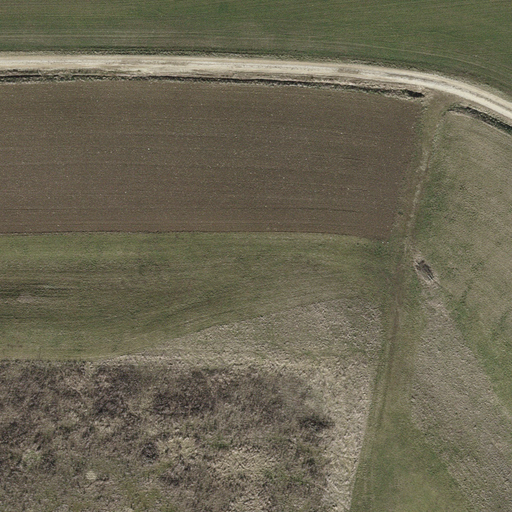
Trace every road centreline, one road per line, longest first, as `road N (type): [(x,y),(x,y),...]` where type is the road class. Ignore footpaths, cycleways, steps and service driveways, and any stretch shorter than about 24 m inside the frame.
road 1 (track): [(0,65),(166,65),(443,87),(511,113)]
road 2 (track): [(443,87),(359,511)]
